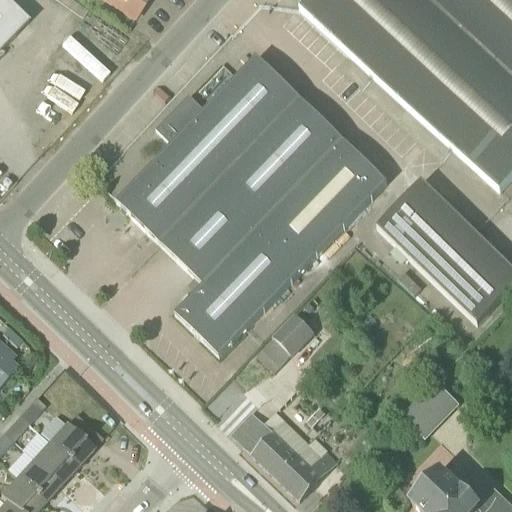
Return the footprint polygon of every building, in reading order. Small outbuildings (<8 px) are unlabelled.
[(0,0),(0,61),(4,58),(2,56),(1,57),(0,56),(0,55),(28,27),(0,0)] [(97,0),(134,23),(148,0),(97,0)] [(511,0),(313,0),(300,15),(500,197),(511,184),(511,0)] [(55,61),(101,94),(136,47),(90,13),(55,61)] [(387,188),(256,62),(205,115),(189,100),(156,134),(171,150),(116,207),(203,290),(175,319),(219,362),(387,188)] [(377,232),(404,259),(413,268),(458,220),(422,185),(377,232)] [(511,272),(458,220),(413,268),(477,330),(511,293),(511,272)] [(302,313),(308,319),(314,312),(308,306),(302,313)] [(280,373),(315,339),(297,321),(263,355),(280,373)] [(8,333),(2,339),(9,345),(15,339),(8,333)] [(9,345),(15,352),(22,346),(15,339),(9,345)] [(0,355),(0,391),(17,373),(10,366),(15,361),(4,352),(0,355)] [(432,390),(404,418),(423,437),(451,408),(432,390)] [(20,421),(29,429),(45,411),(36,403),(20,421)] [(306,426),(312,431),(325,418),(319,412),(306,426)] [(230,440),(243,452),(274,482),(308,447),(286,426),(276,417),(265,429),(252,417),(230,440)] [(77,473),(93,455),(55,420),(39,438),(77,473)] [(4,439),(13,447),(29,429),(20,421),(4,439)] [(343,459),(355,471),(377,448),(365,436),(343,459)] [(33,466),(61,491),(77,473),(39,438),(38,437),(21,455),(33,466)] [(0,442),(0,461),(13,447),(4,439),(0,442)] [(274,482),(300,507),(321,484),(338,466),(328,456),(323,461),(308,447),(274,482)] [(44,509),(61,491),(33,466),(17,483),(44,509)] [(486,511),(478,511),(467,501),(440,476),(410,507),(415,511),(509,511),(497,500),(486,511)] [(17,483),(0,501),(0,502),(5,507),(11,511),(41,511),(44,509),(17,483)]
